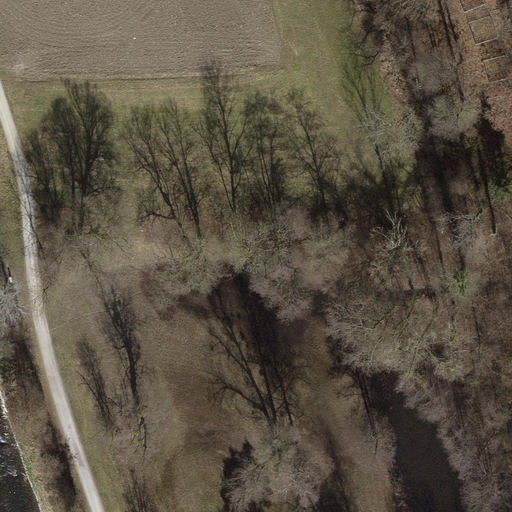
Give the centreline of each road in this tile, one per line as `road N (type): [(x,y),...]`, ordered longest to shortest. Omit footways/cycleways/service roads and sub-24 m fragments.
road 1 (track): [(0,100),(19,158),(51,368),(98,511)]
road 2 (track): [(22,183),(354,172)]
